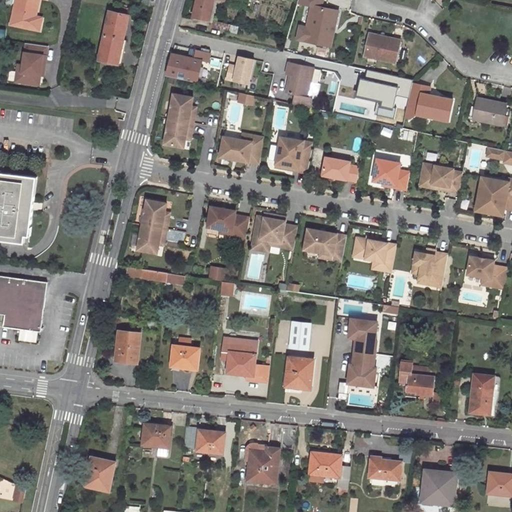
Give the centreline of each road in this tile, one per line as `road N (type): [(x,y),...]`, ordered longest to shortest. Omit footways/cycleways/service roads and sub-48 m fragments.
road 1 (residential): [(74,393),(511,441)]
road 2 (residential): [(134,166),(511,241)]
road 3 (tertiary): [(122,163),(73,360),(74,393)]
road 4 (tertiary): [(74,393),(134,166)]
road 5 (residential): [(367,0),(375,15),(427,26),(467,71),(511,80)]
road 6 (tertiary): [(134,166),(178,0)]
road 7 (tertiary): [(163,0),(122,163)]
road 8 (unknown): [(10,252),(46,249),(72,140)]
road 9 (tertiary): [(74,393),(39,511)]
road 10 (tertiary): [(56,511),(74,393)]
